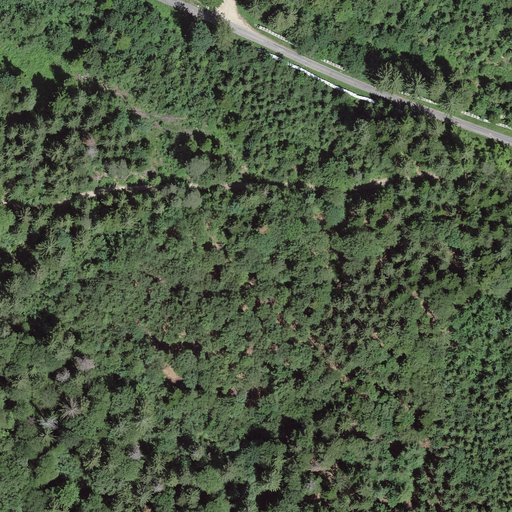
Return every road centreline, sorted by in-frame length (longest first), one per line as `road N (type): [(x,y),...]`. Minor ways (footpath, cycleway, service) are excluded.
road 1 (track): [(0,199),(59,201),(142,187),(322,190),(406,178),(511,178)]
road 2 (unclassified): [(511,141),(361,86),(166,0)]
